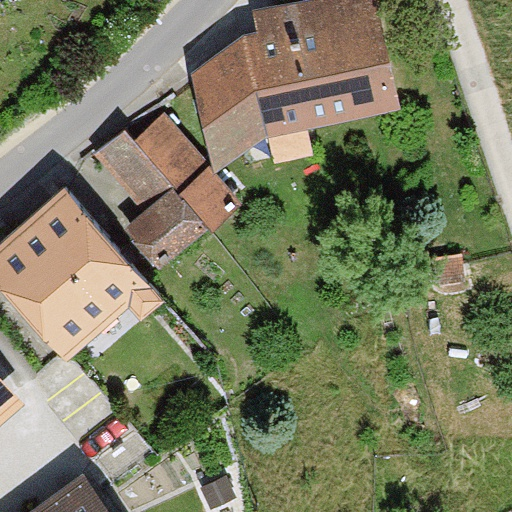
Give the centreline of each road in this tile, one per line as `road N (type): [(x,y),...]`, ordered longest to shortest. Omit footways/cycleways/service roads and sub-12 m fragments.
road 1 (unclassified): [(215,0),(0,185)]
road 2 (unknown): [(0,471),(50,420),(53,405),(36,360),(0,315)]
